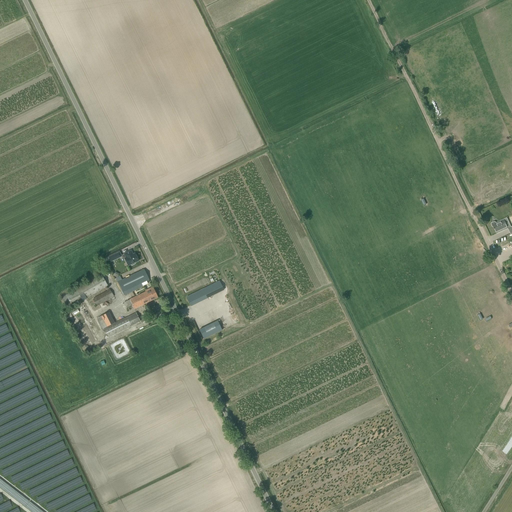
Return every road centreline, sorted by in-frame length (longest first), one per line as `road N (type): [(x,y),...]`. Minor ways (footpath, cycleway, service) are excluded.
road 1 (unclassified): [(272,511),(23,0)]
road 2 (track): [(472,215),(366,0)]
